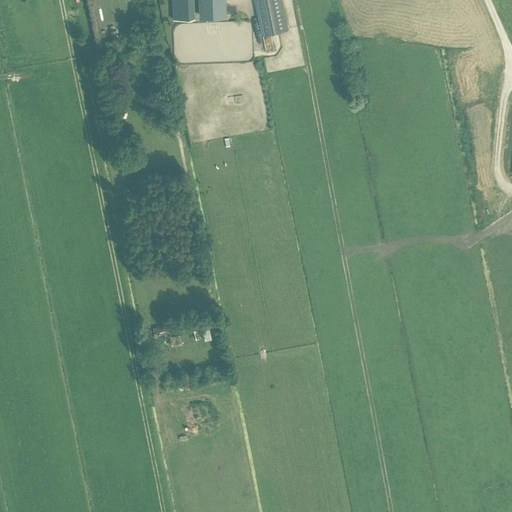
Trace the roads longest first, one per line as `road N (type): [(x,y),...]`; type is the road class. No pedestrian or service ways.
road 1 (track): [(162,511),(62,0)]
road 2 (track): [(390,511),(297,0)]
